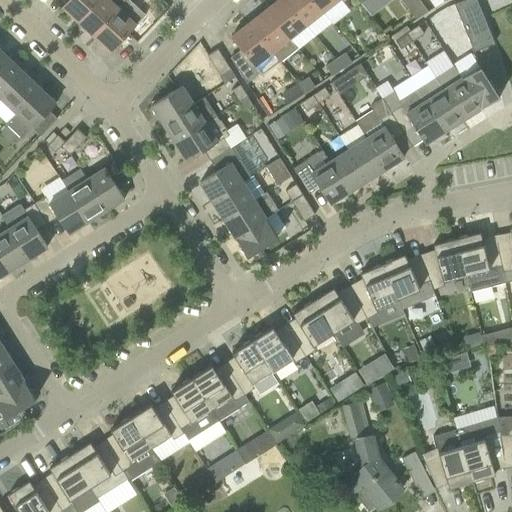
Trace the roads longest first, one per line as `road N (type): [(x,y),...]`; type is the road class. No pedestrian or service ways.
road 1 (residential): [(69,412),(0,300),(164,197)]
road 2 (residential): [(232,308),(418,217),(511,203)]
road 3 (residential): [(69,412),(232,308)]
road 4 (residential): [(115,107),(227,0)]
road 5 (residential): [(115,107),(3,0)]
road 6 (residential): [(232,308),(164,197)]
